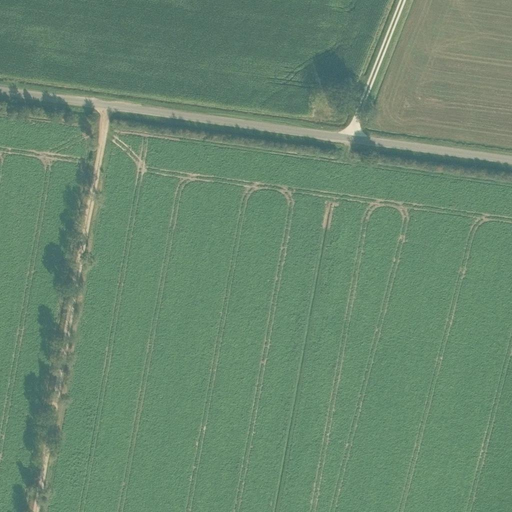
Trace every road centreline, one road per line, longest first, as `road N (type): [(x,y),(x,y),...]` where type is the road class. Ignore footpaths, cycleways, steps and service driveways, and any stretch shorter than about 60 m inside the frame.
road 1 (unclassified): [(0,89),(511,159)]
road 2 (track): [(106,103),(35,511)]
road 3 (track): [(349,137),(403,0)]
